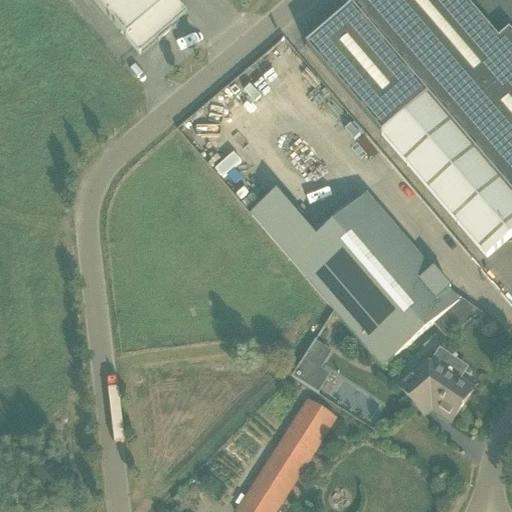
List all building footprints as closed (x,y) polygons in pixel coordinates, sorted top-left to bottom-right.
[(92,0),(126,39),(141,56),(189,15),(175,0),(92,0)] [(487,259),(511,237),(511,0),(360,0),(306,47),(394,151),(487,259)] [(251,216),(263,230),(288,208),(276,194),(251,216)] [(368,196),(290,262),(383,369),(460,303),(368,196)] [(304,359),(291,379),(318,396),(330,376),(304,359)] [(424,405),(451,424),(473,392),(459,383),(460,381),(446,372),(444,375),(429,364),(400,389),(418,411),(424,405)] [(276,511),(336,419),(309,402),(238,511),(276,511)]
